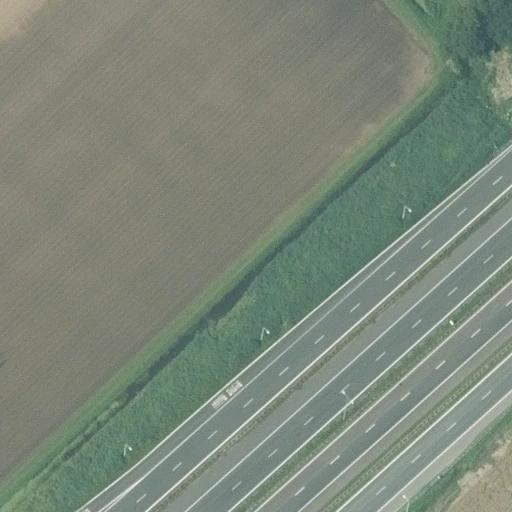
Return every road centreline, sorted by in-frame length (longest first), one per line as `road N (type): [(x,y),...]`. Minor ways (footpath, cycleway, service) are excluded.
road 1 (motorway): [(511,167),(126,511)]
road 2 (motorway): [(511,238),(207,511)]
road 3 (motorway): [(277,511),(511,301)]
road 4 (motorway): [(358,511),(511,372)]
